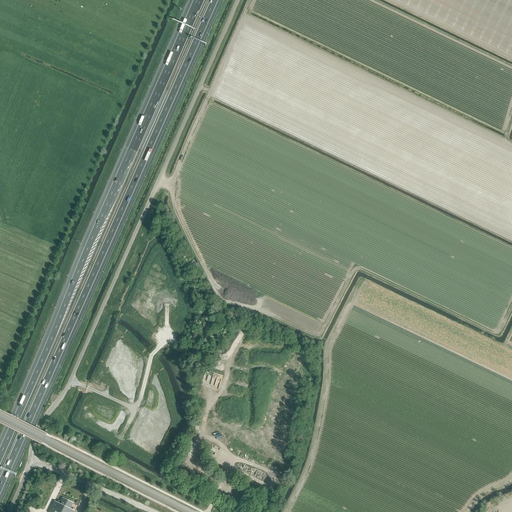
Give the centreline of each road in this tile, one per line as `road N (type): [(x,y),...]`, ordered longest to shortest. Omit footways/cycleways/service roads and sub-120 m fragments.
road 1 (motorway): [(0,488),(214,0)]
road 2 (unclassified): [(31,461),(238,0)]
road 3 (motorway): [(198,0),(0,455)]
road 4 (tertiary): [(189,511),(0,417)]
road 5 (unclassified): [(150,511),(31,461)]
